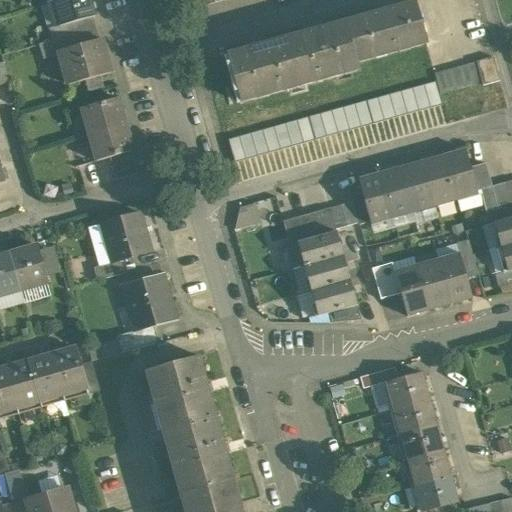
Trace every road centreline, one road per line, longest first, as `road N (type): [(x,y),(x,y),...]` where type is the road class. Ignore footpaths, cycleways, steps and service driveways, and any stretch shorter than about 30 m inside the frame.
road 1 (residential): [(197,205),(511,115)]
road 2 (residential): [(511,319),(256,384)]
road 3 (residential): [(358,0),(157,56)]
road 4 (residential): [(0,227),(188,174)]
road 5 (residential): [(256,384),(197,205)]
road 6 (residential): [(291,511),(256,384)]
road 7 (residential): [(188,174),(157,56)]
